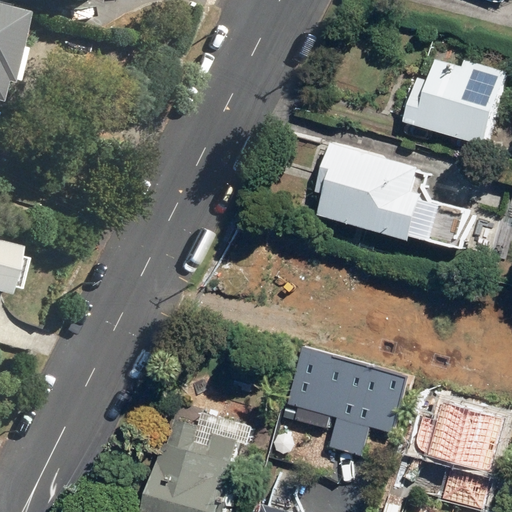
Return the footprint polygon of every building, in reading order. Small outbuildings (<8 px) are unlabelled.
[(0,82),(5,83),(24,12),(0,5),(0,82)] [(409,123),(494,146),(511,81),(511,72),(470,61),(468,68),(439,60),(433,82),(421,79),(409,123)] [(421,237),(460,247),(469,212),(431,202),(433,194),(420,191),(426,167),(334,143),(321,192),(330,195),(325,216),(420,241),(421,237)] [(462,201),(499,211),(508,180),(471,169),(462,201)] [(283,328),(306,335),(331,248),(262,229),(241,304),(287,317),(283,328)] [(372,428),(397,435),(413,378),(305,347),(289,403),(337,417),(329,444),(364,454),(372,428)] [(445,498),(485,510),(511,419),(451,402),(436,454),(456,459),(445,498)] [(229,511),(242,463),(235,461),(240,442),(250,445),(254,426),(201,413),(198,425),(175,419),(169,443),(165,442),(146,511),(229,511)]
